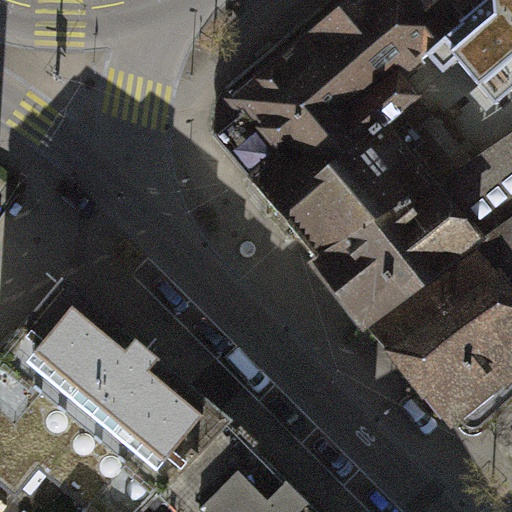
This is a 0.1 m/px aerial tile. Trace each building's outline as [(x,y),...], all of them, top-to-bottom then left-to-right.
[(309,258),(436,181),(371,107),(449,47),(476,27),(466,14),(454,0),(335,0),(212,101),(230,124),(212,139),(309,258)] [(511,97),(511,0),(487,0),(466,14),(476,27),(449,47),(500,107),(511,97)] [(491,234),(511,218),(511,133),(445,176),(436,181),(309,258),(367,328),(485,240),(491,234)] [(511,218),(491,234),(485,240),(367,328),(454,428),(464,420),(474,427),(486,422),(511,398),(511,218)] [(320,511),(237,424),(67,284),(0,360),(0,368),(118,459),(166,498),(182,511),(320,511)]
